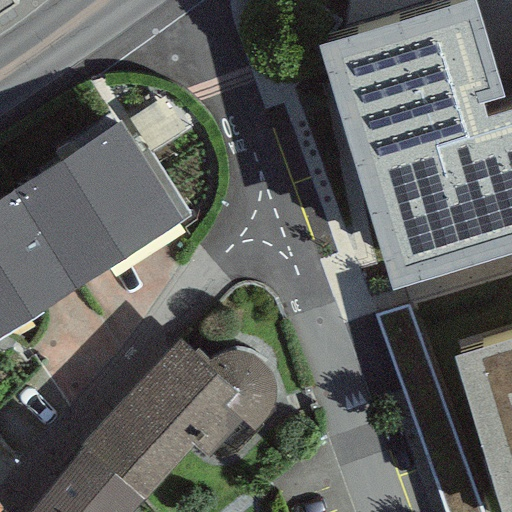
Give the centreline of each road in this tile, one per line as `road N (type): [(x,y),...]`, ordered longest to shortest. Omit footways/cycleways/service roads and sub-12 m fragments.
road 1 (residential): [(278,208),(244,229),(0,508)]
road 2 (residential): [(385,511),(278,208)]
road 3 (residential): [(278,208),(187,0)]
road 4 (primary): [(0,72),(103,0)]
